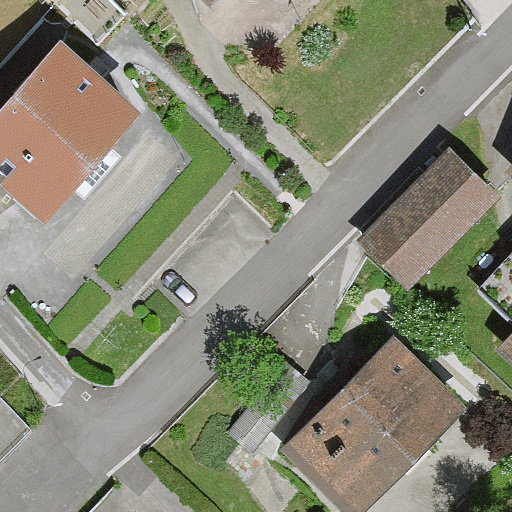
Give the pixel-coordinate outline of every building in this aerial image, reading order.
[(140,112),(61,41),(0,107),(0,176),(45,217),(140,112)] [(411,286),(502,195),(453,146),(362,237),(411,286)] [(511,322),(511,330),(498,345),(511,358),(511,253),(478,288),(511,322)] [(361,511),(463,406),(391,337),(287,445),(356,511),(361,511)] [(0,402),(0,454),(26,427),(0,402)]
